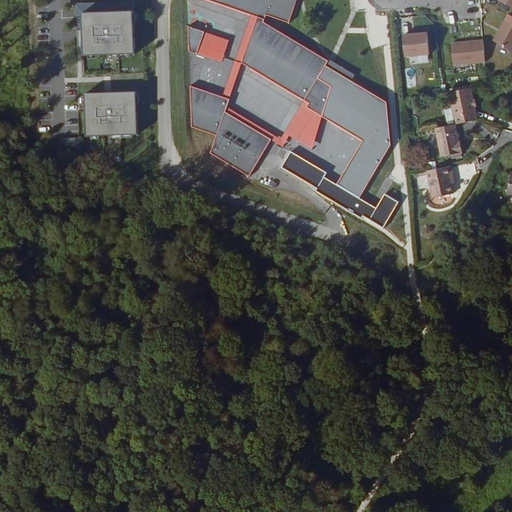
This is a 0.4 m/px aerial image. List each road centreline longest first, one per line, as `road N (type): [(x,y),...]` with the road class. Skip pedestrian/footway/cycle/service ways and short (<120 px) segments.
road 1 (track): [(390,3),(413,267),(435,370),(434,445),(393,511)]
road 2 (residential): [(161,0),(169,172),(337,237)]
